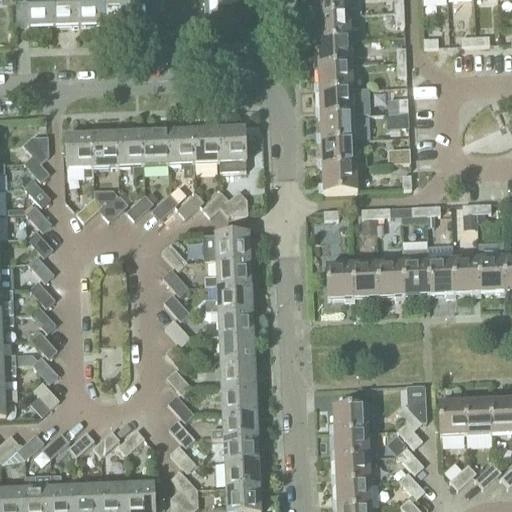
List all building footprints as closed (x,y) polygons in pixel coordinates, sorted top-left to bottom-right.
[(27,0),(29,34),(55,33),(54,0),(27,0)] [(54,0),(55,33),(80,32),(78,0),(54,0)] [(78,0),(80,32),(105,31),(103,0),(78,0)] [(130,30),(129,0),(103,0),(105,31),(130,30)] [(157,29),(157,16),(156,2),(156,0),(129,0),(130,30),(157,29)] [(238,0),(204,0),(205,26),(239,25),(238,0)] [(313,0),(315,21),(349,20),(348,0),(313,0)] [(156,2),(157,16),(164,16),(164,1),(156,2)] [(395,17),(403,17),(402,3),(394,3),(395,17)] [(403,17),(395,17),(395,32),(404,31),(403,17)] [(316,47),(350,45),(349,20),(315,21),(316,47)] [(475,43),(475,51),(489,51),(488,42),(475,43)] [(461,52),(475,51),(475,43),(460,43),(461,52)] [(424,53),(438,53),(437,44),(424,45),(424,53)] [(317,72),(351,70),(359,70),(358,47),(350,47),(350,45),(316,47),(317,72)] [(397,68),(405,68),(405,54),(396,54),(397,68)] [(405,68),(397,68),(397,82),(406,82),(405,68)] [(318,97),(353,96),(351,70),(317,72),(318,97)] [(320,123),(354,121),(367,120),(365,95),(353,96),(318,97),(320,123)] [(399,119),(407,118),(407,104),(399,105),(399,119)] [(407,118),(399,119),(400,134),(401,135),(408,134),(407,118)] [(321,148),(355,146),(354,121),(320,123),(321,148)] [(218,134),(219,168),(246,166),(244,132),(218,134)] [(194,169),(219,168),(218,134),(193,135),(194,169)] [(195,183),(194,169),(193,135),(168,136),(169,170),(183,169),(184,183),(195,183)] [(143,171),(169,170),(168,136),(142,137),(143,171)] [(144,185),(143,171),(142,137),(117,138),(118,172),(133,172),(134,185),(144,185)] [(92,139),(93,173),(118,172),(117,138),(92,139)] [(67,174),(93,173),(92,139),(66,140),(67,174)] [(40,169),(47,163),(47,145),(31,145),(23,152),(31,161),(39,170),(40,169)] [(322,173),(356,172),(355,146),(321,148),(322,173)] [(401,170),(410,169),(409,154),(400,155),(401,170)] [(49,179),(40,169),(39,170),(31,161),(23,169),(39,187),(49,179)] [(356,172),(322,173),(323,198),(357,196),(356,172)] [(402,194),(411,194),(411,181),(401,182),(402,194)] [(41,213),(50,205),(33,186),(24,194),(41,213)] [(219,213),(220,214),(227,222),(248,221),(247,219),(246,203),(239,196),(228,206),(219,213)] [(219,213),(228,206),(220,197),(202,213),(210,223),(220,214),(219,213)] [(119,202),(126,209),(131,205),(124,198),(119,202)] [(185,224),(187,222),(203,207),(195,198),(177,215),(185,224)] [(134,226),(136,224),(152,209),(144,200),(126,217),(134,226)] [(159,225),(161,223),(178,208),(170,200),(151,216),(159,225)] [(127,211),(126,209),(119,202),(100,219),(108,228),(127,211)] [(83,228),(84,228),(102,212),(94,203),(76,220),(83,228)] [(477,219),(477,210),(462,211),(462,220),(477,219)] [(489,210),(477,210),(477,219),(484,219),(489,219),(489,210)] [(42,238),(51,230),(34,211),(25,219),(42,238)] [(426,212),(427,221),(439,220),(439,211),(426,212)] [(411,222),(427,221),(426,212),(411,213),(411,222)] [(376,223),(376,214),(361,215),(361,223),(376,223)] [(376,223),(389,222),(389,214),(376,214),(376,223)] [(324,225),(338,224),(337,216),(323,217),(324,225)] [(362,241),(377,241),(376,226),(362,226),(362,241)] [(43,263),(52,255),(35,236),(26,245),(43,263)] [(216,267),(250,265),(249,238),(215,240),(215,259),(211,259),(211,257),(201,258),(202,264),(203,264),(203,267),(216,267)] [(178,276),(187,268),(170,249),(163,256),(162,259),(178,276)] [(91,255),(93,266),(110,263),(108,253),(91,255)] [(36,262),(27,270),(45,288),(53,280),(36,262)] [(480,298),(505,297),(504,262),(479,263),(480,298)] [(455,299),(480,298),(479,263),(453,264),(455,299)] [(430,300),(455,299),(453,264),(428,265),(430,300)] [(204,293),(217,292),(251,290),(250,265),(216,267),(216,283),(204,284),(204,293)] [(405,301),(430,300),(428,265),(403,267),(405,301)] [(379,302),(405,301),(403,267),(378,268),(379,302)] [(354,303),(379,302),(378,268),(353,269),(354,303)] [(328,304),(354,303),(353,269),(327,270),(328,304)] [(179,302),(187,294),(171,276),(163,284),(179,302)] [(35,289),(28,295),(45,314),(55,306),(38,287),(35,289)] [(218,317),(252,315),(251,290),(217,292),(217,306),(205,307),(205,318),(218,317)] [(0,321),(9,321),(9,307),(11,307),(11,296),(0,295),(0,321)] [(180,327),(189,319),(172,301),(164,309),(180,327)] [(47,339),(56,331),(39,312),(30,320),(47,339)] [(206,343),(219,342),(253,340),(252,315),(218,317),(218,330),(206,330),(206,343)] [(0,346),(2,347),(1,332),(11,332),(11,321),(9,321),(0,321),(0,346)] [(181,352),(190,344),(174,326),(165,334),(181,352)] [(49,364),(57,357),(40,337),(31,346),(49,364)] [(220,368),(254,366),(253,340),(219,342),(220,368)] [(0,371),(14,371),(14,362),(2,362),(2,347),(0,346),(0,371)] [(92,376),(117,375),(116,347),(92,347),(92,376)] [(182,377),(191,369),(174,351),(165,359),(182,377)] [(49,390),(58,382),(41,362),(32,371),(49,390)] [(221,393),(255,391),(254,366),(220,368),(221,393)] [(0,395),(4,396),(3,383),(14,382),(14,371),(0,371),(0,395)] [(183,403),(192,394),(175,376),(166,384),(183,403)] [(50,414),(59,406),(42,388),(33,396),(50,414)] [(222,418),(256,416),(255,391),(221,393),(222,418)] [(4,396),(0,395),(0,422),(16,421),(15,397),(4,398),(4,396)] [(185,428),(193,420),(177,401),(167,410),(185,428)] [(491,439),(511,438),(511,404),(489,406),(491,439)] [(466,441),(491,439),(489,406),(464,407),(466,441)] [(440,442),(466,441),(464,407),(438,408),(440,442)] [(333,438),(367,437),(366,410),(332,412),(333,438)] [(405,427),(414,436),(422,429),(422,428),(405,410),(397,418),(405,427)] [(211,444),(223,443),(257,441),(256,416),(222,418),(223,435),(210,436),(211,444)] [(185,453),(194,445),(177,426),(168,435),(185,453)] [(423,446),(414,436),(405,427),(396,435),(414,454),(423,446)] [(125,461),(144,444),(136,435),(117,452),(125,461)] [(100,462),(118,446),(110,437),(92,454),(100,462)] [(334,464),(369,462),(367,437),(333,438),(334,464)] [(75,463),(93,447),(85,438),(67,455),(75,463)] [(50,464),(68,448),(60,439),(41,456),(49,463),(50,464)] [(24,466),(43,450),(34,440),(16,456),(24,466)] [(0,465),(17,450),(9,441),(0,449),(0,465)] [(224,468),(258,467),(257,441),(223,443),(224,468)] [(187,478),(195,470),(178,452),(169,460),(187,478)] [(415,479),(424,471),(406,452),(397,461),(415,479)] [(335,489),(370,487),(369,462),(334,464),(335,489)] [(225,494),(259,492),(258,467),(224,468),(224,470),(216,470),(216,493),(225,493),(225,494)] [(481,496),(497,481),(500,478),(492,469),(473,487),(481,496)] [(467,470),(461,476),(448,488),(456,496),(475,479),(467,470)] [(506,494),(511,488),(511,472),(498,486),(506,494)] [(400,473),(393,480),(398,486),(406,479),(400,473)] [(189,504),(197,496),(179,476),(170,485),(180,495),(180,494),(189,504)] [(416,505),(425,496),(407,478),(406,479),(398,486),(416,505)] [(76,511),(76,491),(60,492),(60,482),(50,482),(50,492),(51,511),(76,511)] [(51,511),(50,492),(35,493),(34,483),(25,483),(25,493),(26,511),(51,511)] [(336,511),(370,511),(370,487),(335,489),(336,511)] [(126,489),(127,511),(154,511),(153,488),(126,489)] [(101,511),(127,511),(126,489),(101,490),(101,511)] [(76,511),(101,511),(101,490),(76,491),(76,511)] [(260,511),(259,492),(225,494),(226,511),(260,511)] [(0,511),(26,511),(25,493),(0,495),(0,511)] [(197,511),(197,496),(189,504),(180,494),(180,495),(170,503),(170,511),(197,511)] [(400,511),(416,511),(408,503),(400,511)]
